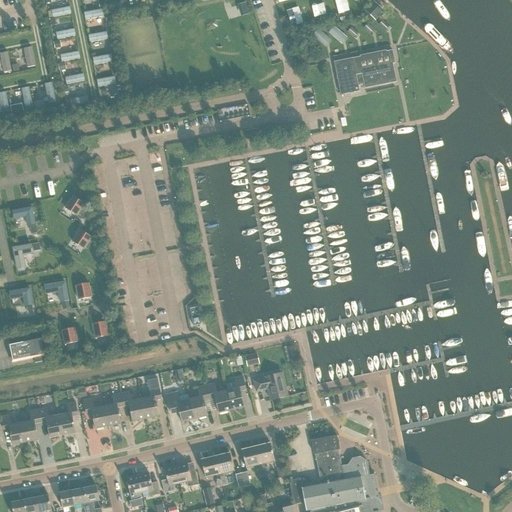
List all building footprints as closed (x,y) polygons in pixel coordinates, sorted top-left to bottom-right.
[(331,0),(335,13),(346,10),(343,0),(331,0)] [(242,2),(236,4),(240,15),(246,13),(242,2)] [(309,4),(311,16),(322,14),(320,2),(309,4)] [(382,13),(372,3),(365,11),(375,20),(382,13)] [(290,15),(285,16),(287,25),(299,22),(296,6),(289,7),(290,15)] [(70,7),(53,10),(54,17),(72,14),(70,7)] [(103,9),(85,12),(86,19),(104,16),(103,9)] [(389,11),(381,17),(392,29),(399,23),(389,11)] [(383,21),(379,25),(384,30),(388,25),(383,21)] [(368,24),(363,29),(368,33),(373,29),(368,24)] [(334,27),(329,33),(339,42),(345,36),(334,27)] [(351,28),(347,33),(353,37),(357,32),(351,28)] [(74,29),(57,32),(58,40),(75,36),(74,29)] [(318,30),(312,37),(323,45),(328,39),(318,30)] [(107,32),(89,35),(91,42),(108,39),(107,32)] [(31,47),(24,48),(28,67),(35,66),(31,47)] [(78,51),(61,55),(62,62),(80,59),(78,51)] [(365,88),(396,82),(390,51),(334,62),(341,95),(359,91),(358,85),(364,84),(365,88)] [(8,52),(0,53),(4,72),(11,71),(8,52)] [(111,54),(94,57),(95,64),(112,61),(111,54)] [(83,74),(66,77),(67,84),(84,81),(83,74)] [(115,76),(98,79),(99,87),(117,84),(115,76)] [(52,83),(45,84),(48,103),(56,101),(52,83)] [(29,87),(22,89),(25,108),(33,106),(29,87)] [(18,89),(9,90),(12,106),(21,104),(18,89)] [(5,92),(0,93),(0,102),(2,113),(9,111),(5,92)] [(88,96),(70,99),(72,106),(89,103),(88,96)] [(204,114),(205,122),(215,121),(214,113),(204,114)] [(35,159),(37,167),(47,165),(45,157),(35,159)] [(31,185),(32,194),(40,193),(40,185),(31,185)] [(17,187),(18,197),(28,196),(27,186),(17,187)] [(66,208),(76,216),(84,204),(74,196),(66,208)] [(32,206),(13,210),(15,218),(26,216),(28,225),(35,224),(32,206)] [(73,242),(84,249),(92,237),(81,230),(73,242)] [(32,243),(14,247),(18,268),(26,266),(24,254),(34,252),(32,243)] [(66,281),(45,284),(47,293),(59,291),(61,303),(69,302),(66,281)] [(79,300),(91,297),(89,283),(76,286),(79,300)] [(30,287),(9,290),(11,299),(23,297),(25,306),(32,304),(30,287)] [(141,307),(151,307),(151,298),(142,298),(141,307)] [(190,308),(190,309),(193,326),(201,324),(198,307),(198,309),(191,311),(190,308)] [(105,322),(93,324),(95,338),(108,336),(105,322)] [(75,328),(62,330),(65,344),(78,342),(75,328)] [(42,362),(41,356),(45,355),(41,338),(9,345),(13,361),(33,357),(35,363),(42,362)] [(257,354),(245,356),(247,366),(259,364),(257,354)] [(268,389),(271,400),(288,396),(282,373),(266,377),(266,378),(254,381),(257,391),(268,389)] [(234,378),(237,388),(227,391),(231,410),(244,407),(240,391),(246,390),(243,376),(234,378)] [(219,413),(231,410),(227,391),(217,393),(215,383),(206,385),(209,399),(215,397),(219,413)] [(203,400),(209,399),(206,385),(197,387),(200,397),(190,400),(195,419),(207,416),(203,400)] [(150,387),(152,397),(142,399),(145,419),(158,416),(155,400),(161,399),(158,386),(150,387)] [(83,387),(77,389),(78,395),(79,398),(79,397),(86,396),(85,387),(83,387)] [(259,402),(266,401),(265,390),(257,392),(259,402)] [(132,421),(145,419),(142,399),(131,401),(130,391),(121,393),(124,406),(129,405),(132,421)] [(182,422),(195,419),(190,400),(180,402),(178,392),(167,395),(171,414),(179,412),(182,422)] [(118,408),(124,406),(121,393),(112,395),(114,404),(104,406),(108,426),(121,424),(118,408)] [(95,429),(108,426),(104,406),(94,408),(92,399),(83,400),(86,414),(92,413),(95,429)] [(67,403),(69,413),(59,415),(63,435),(76,432),(72,416),(78,415),(76,402),(67,403)] [(47,422),(50,437),(63,435),(59,415),(49,417),(47,407),(39,409),(42,423),(47,422)] [(35,424),(42,423),(39,409),(30,411),(32,421),(22,423),(26,442),(38,440),(35,424)] [(13,445),(26,442),(22,423),(11,425),(10,415),(1,417),(3,430),(9,429),(13,445)] [(302,488),(305,502),(306,511),(310,511),(379,511),(375,498),(379,497),(378,492),(375,474),(370,475),(367,461),(360,457),(352,458),(348,465),(348,467),(342,468),(339,450),(340,450),(337,436),(312,441),(314,455),(315,454),(321,484),(304,488),(302,488)] [(275,461),(271,444),(257,447),(264,476),(268,475),(267,467),(265,468),(264,464),(275,461)] [(258,477),(264,476),(257,447),(242,451),(246,468),(257,465),(258,470),(256,470),(258,477)] [(234,471),(230,453),(216,457),(223,486),(228,485),(226,477),(225,477),(224,473),(234,471)] [(218,487),(223,486),(216,457),(201,460),(206,478),(216,475),(217,479),(216,480),(218,487)] [(190,474),(188,464),(176,466),(180,484),(187,482),(188,487),(199,485),(196,472),(190,474)] [(174,485),(180,484),(176,466),(165,469),(167,479),(161,481),(164,493),(175,490),(174,485)] [(251,486),(248,472),(241,474),(235,475),(239,489),(251,486)] [(152,483),(149,473),(138,476),(142,493),(148,491),(150,497),(160,494),(157,482),(152,483)] [(136,494),(142,493),(138,476),(126,479),(132,501),(137,500),(136,494)] [(100,501),(97,486),(84,488),(87,507),(89,507),(90,511),(101,511),(101,508),(95,510),(93,502),(100,501)] [(90,511),(89,507),(87,507),(84,488),(72,491),(75,506),(82,504),(82,509),(84,508),(85,511),(90,511)] [(203,490),(207,506),(215,504),(211,488),(203,490)] [(75,511),(75,506),(72,491),(60,493),(63,508),(69,507),(70,511),(75,511)] [(44,511),(52,510),(49,495),(36,498),(39,511),(44,511)] [(434,511),(461,511),(464,506),(442,496),(434,511)] [(39,511),(36,498),(24,500),(26,511),(39,511)] [(26,511),(24,500),(11,503),(13,511),(26,511)]
